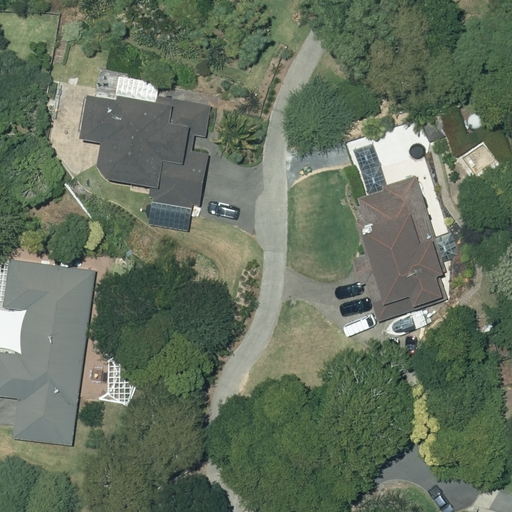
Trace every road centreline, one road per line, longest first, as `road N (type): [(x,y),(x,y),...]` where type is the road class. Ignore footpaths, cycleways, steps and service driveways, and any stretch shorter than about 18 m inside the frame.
road 1 (residential): [(204,511),(225,380),(257,342),(274,289),(273,131),(285,77),(332,0)]
road 2 (residential): [(274,511),(438,423)]
